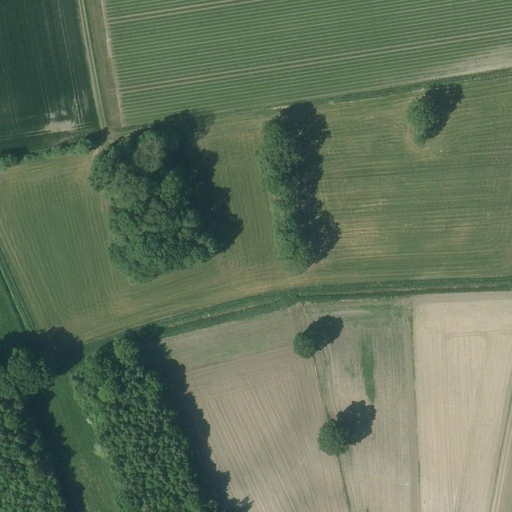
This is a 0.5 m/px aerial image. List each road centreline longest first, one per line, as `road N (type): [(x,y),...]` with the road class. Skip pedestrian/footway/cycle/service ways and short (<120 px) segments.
road 1 (track): [(322,105),(104,143),(79,0)]
road 2 (track): [(250,118),(290,315)]
